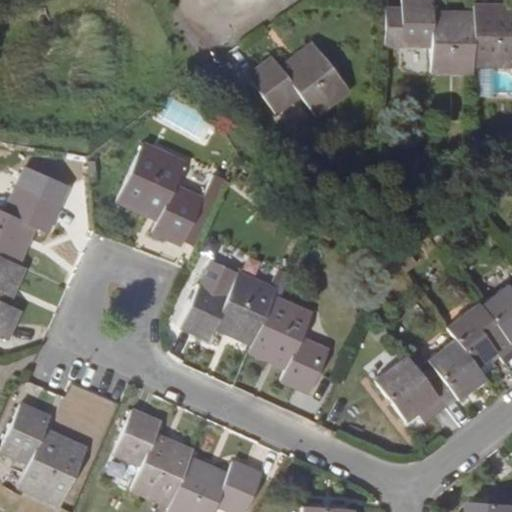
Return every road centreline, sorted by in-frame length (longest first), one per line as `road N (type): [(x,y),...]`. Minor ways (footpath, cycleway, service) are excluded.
road 1 (residential): [(413,491),(158,374),(109,317)]
road 2 (residential): [(511,414),(413,491)]
